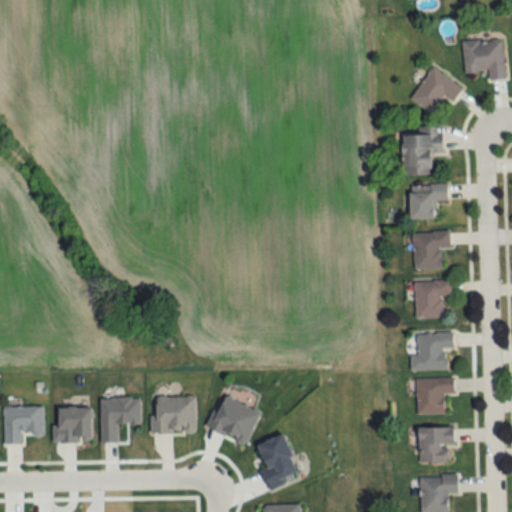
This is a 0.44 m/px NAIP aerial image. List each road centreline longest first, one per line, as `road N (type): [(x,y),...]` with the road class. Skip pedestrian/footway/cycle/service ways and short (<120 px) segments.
road 1 (residential): [(495,134),(484,157),(495,511)]
road 2 (residential): [(212,479),(0,482)]
